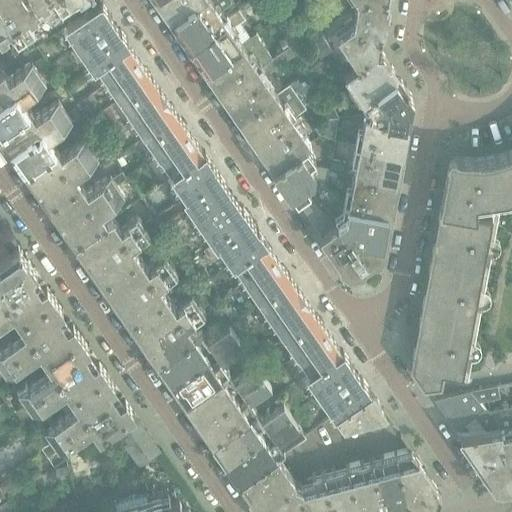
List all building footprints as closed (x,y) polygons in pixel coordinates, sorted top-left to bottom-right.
[(39,9),(33,0),(0,0),(0,35),(10,28),(15,37),(31,26),(25,18),(39,9)] [(68,0),(33,0),(39,9),(40,10),(53,2),(57,8),(68,0)] [(158,0),(171,18),(196,0),(158,0)] [(244,18),(237,8),(248,0),(235,0),(218,11),(213,4),(219,0),(196,0),(171,18),(205,67),(250,35),(240,20),(244,18)] [(301,11),(293,0),(288,0),(284,3),(293,16),(301,11)] [(386,3),(386,0),(356,0),(352,24),(337,34),(357,64),(378,51),(381,31),(382,31),(386,29),(389,7),(387,3),(386,3)] [(119,28),(114,21),(109,14),(109,13),(101,1),(67,23),(72,30),(69,33),(88,60),(91,58),(94,63),(127,42),(128,41),(120,28),(119,28)] [(263,77),(309,45),(304,37),(302,37),(301,35),(296,28),(277,41),(282,49),(267,59),(250,35),(205,67),(239,116),(274,92),(263,77)] [(332,49),(319,29),(306,37),(316,52),(320,57),(332,49)] [(107,81),(139,59),(127,42),(94,63),(93,64),(102,77),(104,76),(107,81)] [(20,56),(15,49),(8,54),(13,61),(20,56)] [(412,96),(397,73),(382,52),(378,51),(357,64),(344,74),(366,107),(364,115),(407,122),(412,96)] [(134,89),(151,77),(139,59),(107,81),(111,87),(109,89),(116,99),(133,87),(134,89)] [(311,80),(331,66),(321,59),(314,64),(305,70),(311,80)] [(0,102),(41,74),(33,63),(10,80),(2,69),(1,69),(0,67),(0,102)] [(0,129),(30,108),(23,100),(47,83),(41,74),(0,102),(0,129)] [(132,118),(164,95),(160,89),(159,89),(151,77),(134,89),(133,87),(116,99),(125,113),(128,111),(132,118)] [(274,92),(239,116),(256,141),(274,166),(304,145),(308,142),(291,116),(274,92)] [(334,107),(331,95),(322,94),(310,103),(319,116),(334,107)] [(160,127),(178,115),(170,105),(171,104),(164,95),(132,118),(137,125),(135,126),(142,137),(158,125),(160,127)] [(87,119),(106,106),(103,101),(91,109),(87,104),(80,109),(87,119)] [(0,135),(11,151),(67,112),(60,102),(36,118),(30,108),(0,129),(0,135)] [(340,119),(334,107),(319,116),(324,122),(324,123),(333,125),(334,120),(340,119)] [(57,147),(50,138),(74,122),(67,112),(11,151),(24,170),(57,147)] [(161,155),(191,134),(178,115),(160,127),(158,125),(142,137),(151,150),(154,148),(159,155),(161,155)] [(396,181),(407,122),(364,115),(353,172),(396,181)] [(322,132),(324,123),(317,122),(315,131),(321,133),(322,132)] [(332,137),(333,125),(324,123),(322,132),(323,133),(332,137)] [(174,172),(203,152),(191,134),(161,155),(165,160),(161,162),(169,175),(174,172)] [(37,189),(93,150),(87,142),(64,158),(57,147),(24,170),(37,189)] [(304,145),(274,166),(295,197),(309,188),(303,179),(312,174),(313,166),(307,157),(311,155),(304,145)] [(493,250),(496,249),(498,246),(498,242),(497,239),(495,237),(492,236),(496,216),(499,201),(509,200),(511,198),(511,149),(509,151),(497,155),(485,157),(479,158),(466,158),(453,157),(453,158),(450,160),(449,160),(438,221),(440,225),(437,242),(433,244),(428,273),(430,277),(427,294),(423,296),(418,325),(421,329),(417,346),(414,348),(411,364),(423,382),(439,380),(441,369),(461,373),(461,378),(463,377),(465,375),(466,374),(470,354),(473,354),(476,353),(478,350),(479,346),(478,343),(475,341),(473,339),(480,302),(483,302),(486,301),(488,298),(489,294),(488,291),(485,289),(482,288),(489,251),(493,250)] [(83,185),(76,177),(100,160),(93,150),(37,189),(50,208),(83,185)] [(219,174),(212,163),(213,162),(204,151),(203,152),(174,172),(179,179),(176,181),(186,197),(219,174)] [(126,163),(122,155),(116,159),(121,166),(126,163)] [(343,170),(345,162),(332,159),(330,168),(343,170)] [(317,166),(315,177),(327,179),(329,168),(317,166)] [(63,226),(119,188),(128,181),(121,171),(111,177),(113,179),(89,194),(83,185),(50,208),(63,226)] [(385,240),(396,181),(353,172),(346,208),(335,215),(339,220),(346,229),(352,226),(357,234),(385,240)] [(250,218),(219,174),(186,197),(185,198),(215,241),(217,239),(250,218)] [(109,223),(102,214),(126,197),(119,188),(63,226),(77,246),(109,223)] [(309,188),(295,197),(302,207),(320,233),(339,220),(335,215),(317,196),(309,188)] [(88,262),(142,224),(153,217),(142,201),(113,220),(109,223),(77,246),(88,262)] [(266,239),(258,228),(257,228),(250,218),(217,239),(228,255),(206,271),(210,278),(232,262),(264,240),(266,239)] [(383,251),(385,240),(357,234),(352,226),(346,229),(339,220),(320,233),(346,271),(353,272),(383,251)] [(138,255),(130,243),(136,239),(137,240),(148,233),(142,224),(88,262),(101,281),(138,255)] [(247,278),(277,258),(264,240),(232,262),(240,274),(242,272),(247,278)] [(0,279),(28,260),(18,246),(0,257),(0,279)] [(116,302),(169,264),(162,253),(151,261),(152,263),(146,267),(138,255),(101,281),(116,302)] [(272,288),(289,276),(277,258),(247,278),(245,280),(248,285),(246,287),(256,302),(273,290),(272,288)] [(0,335),(17,324),(54,298),(46,286),(40,290),(35,283),(30,276),(36,272),(28,260),(0,279),(0,335)] [(165,295),(157,283),(163,279),(164,280),(175,273),(169,264),(116,302),(128,320),(165,295)] [(270,317),(303,294),(297,287),(289,276),(272,288),(273,290),(256,302),(263,311),(266,309),(270,317)] [(143,341),(196,304),(189,294),(178,302),(179,303),(173,307),(165,295),(128,320),(143,341)] [(298,325),(316,314),(308,303),(303,294),(270,317),(275,323),(272,324),(283,339),(300,328),(298,325)] [(5,376),(38,353),(44,361),(80,336),(72,324),(66,328),(57,314),(62,310),(54,298),(17,324),(26,336),(0,353),(0,372),(2,371),(5,376)] [(192,335),(185,323),(191,319),(192,321),(203,313),(196,304),(143,341),(156,360),(192,335)] [(298,353),(328,331),(316,314),(298,325),(300,328),(283,339),(289,347),(291,346),(296,354),(298,353)] [(208,353),(203,347),(209,343),(214,349),(235,335),(228,324),(206,339),(200,330),(192,335),(156,360),(170,380),(208,353)] [(311,371),(341,350),(328,331),(298,353),(301,358),(299,360),(308,373),(311,371)] [(227,369),(221,361),(242,345),(235,335),(214,349),(219,356),(213,360),(208,353),(170,380),(183,399),(227,369)] [(107,373),(98,361),(92,366),(83,351),(88,347),(80,336),(44,361),(52,373),(19,395),(25,404),(31,413),(64,391),(70,400),(107,373)] [(361,377),(356,370),(350,362),(351,362),(342,349),(341,350),(311,371),(315,377),(311,379),(330,408),(335,405),(339,411),(370,389),(361,377)] [(235,393),(231,387),(237,382),(241,389),(263,374),(255,364),(233,378),(227,369),(183,399),(197,419),(235,393)] [(112,427),(133,411),(124,399),(119,403),(109,389),(115,385),(107,373),(70,400),(76,407),(33,439),(35,441),(40,448),(41,450),(52,442),(58,451),(90,429),(96,437),(112,427)] [(255,409),(249,401),(271,386),(263,374),(241,389),(246,396),(240,400),(235,393),(197,419),(212,440),(255,409)] [(488,388),(475,390),(483,402),(495,399),(493,387),(488,388)] [(385,411),(371,391),(370,389),(339,411),(335,414),(342,423),(385,411)] [(475,390),(435,399),(460,435),(500,427),(488,409),(483,402),(475,390)] [(0,417),(12,408),(6,399),(0,403),(0,417)] [(263,433),(259,427),(265,423),(269,429),(291,414),(283,403),(261,418),(255,409),(212,440),(225,459),(263,433)] [(504,450),(474,456),(489,478),(494,484),(501,486),(511,483),(511,405),(497,408),(488,409),(500,427),(504,450)] [(118,435),(139,421),(133,411),(112,427),(118,435)] [(276,453),(306,434),(291,414),(269,429),(274,436),(268,441),(263,433),(225,459),(239,479),(276,453)] [(125,445),(146,431),(139,421),(118,435),(125,445)] [(500,427),(460,435),(474,456),(504,450),(500,427)] [(131,454),(152,439),(146,431),(125,445),(131,454)] [(139,465),(160,450),(152,439),(131,454),(139,465)] [(35,441),(28,446),(33,453),(40,448),(35,441)] [(410,447),(371,458),(384,511),(395,511),(428,503),(436,501),(440,491),(410,447)] [(276,453),(239,479),(249,492),(248,493),(258,507),(291,484),(296,483),(295,480),(276,453)] [(384,511),(371,458),(322,472),(332,511),(384,511)] [(332,511),(322,472),(310,475),(312,480),(296,483),(291,484),(258,507),(261,511),(332,511)] [(189,511),(189,509),(182,511),(178,497),(153,502),(151,497),(144,499),(146,505),(117,511),(189,511)] [(11,511),(6,500),(0,503),(0,511),(11,511)]
